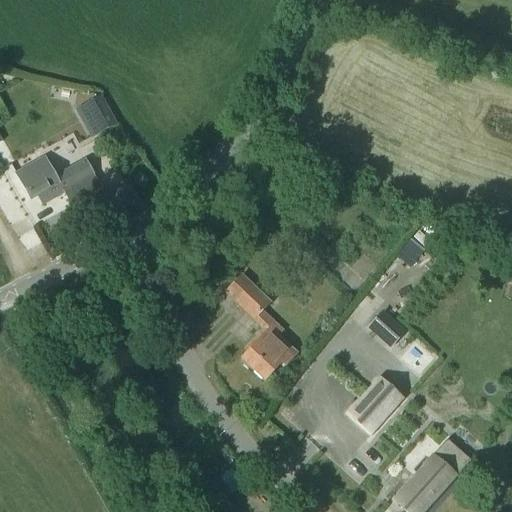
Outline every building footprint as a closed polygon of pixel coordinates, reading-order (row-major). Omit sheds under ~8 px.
[(115,125),(100,98),(84,107),(99,134),(115,125)] [(83,161),(52,179),(42,161),(16,175),(30,199),(37,195),(42,204),(62,193),(70,207),(100,191),(83,161)] [(137,202),(126,183),(113,191),(124,210),(137,202)] [(303,199),(291,218),(310,230),(313,224),(319,215),(322,210),(303,199)] [(194,256),(190,251),(186,255),(189,260),(194,256)] [(238,280),(225,294),(264,331),(244,353),(246,355),(241,361),(264,383),(279,366),(282,369),(296,354),(278,337),(283,333),(262,313),(270,304),(241,277),(238,280)] [(389,350),(404,333),(382,313),(367,330),(389,350)] [(401,402),(377,381),(347,415),(371,436),(401,402)] [(405,511),(425,511),(470,462),(446,441),(393,501),(405,511)]
